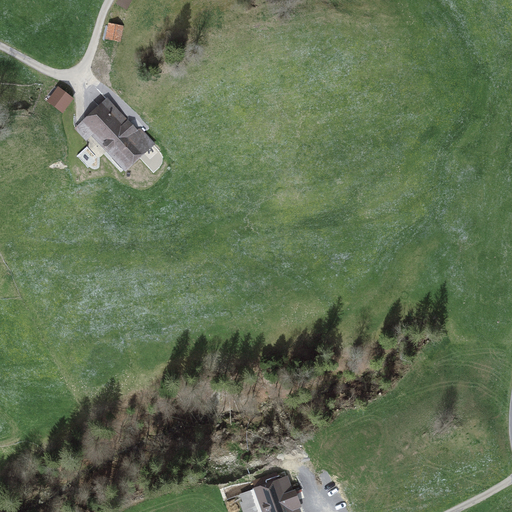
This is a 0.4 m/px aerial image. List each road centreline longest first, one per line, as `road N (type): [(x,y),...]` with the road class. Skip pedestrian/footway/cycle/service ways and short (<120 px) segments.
road 1 (track): [(104,0),(87,55),(63,75),(0,48)]
road 2 (track): [(231,493),(244,478),(281,466),(297,470),(323,511)]
